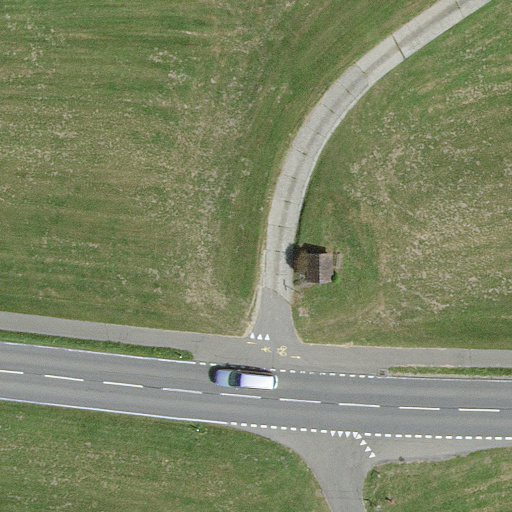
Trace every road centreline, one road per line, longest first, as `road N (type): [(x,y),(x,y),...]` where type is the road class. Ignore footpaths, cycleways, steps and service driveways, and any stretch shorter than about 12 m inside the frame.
road 1 (secondary): [(0,370),(296,401),(511,409)]
road 2 (track): [(468,0),(349,90),(290,193),(275,349),(296,401)]
